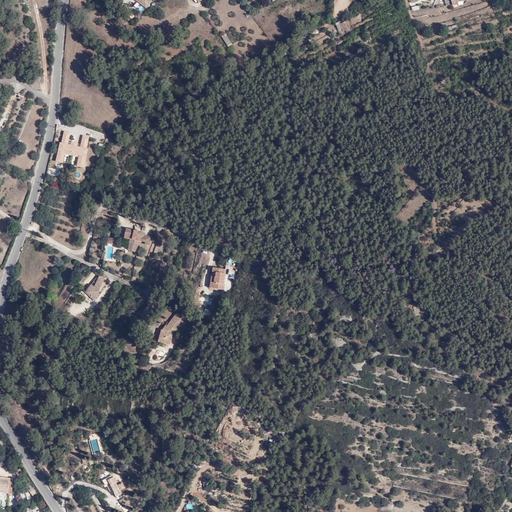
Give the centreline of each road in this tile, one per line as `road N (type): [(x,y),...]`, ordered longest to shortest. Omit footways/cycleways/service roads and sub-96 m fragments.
road 1 (unclassified): [(0,313),(42,155),(63,0)]
road 2 (unknown): [(19,232),(156,296)]
